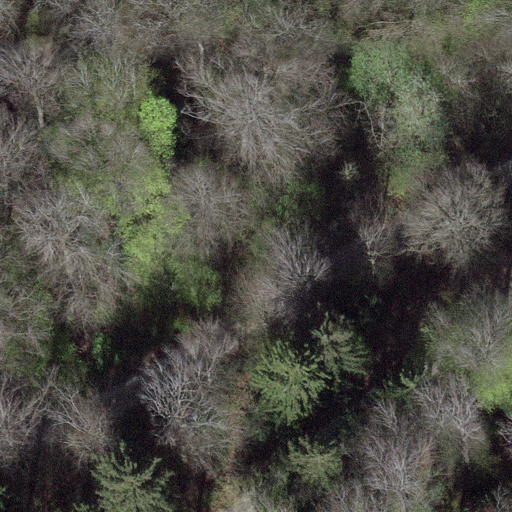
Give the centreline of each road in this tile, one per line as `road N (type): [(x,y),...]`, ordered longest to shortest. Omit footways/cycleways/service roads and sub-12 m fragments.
road 1 (track): [(0,441),(123,391),(379,237),(511,174)]
road 2 (track): [(511,296),(411,364),(249,511)]
